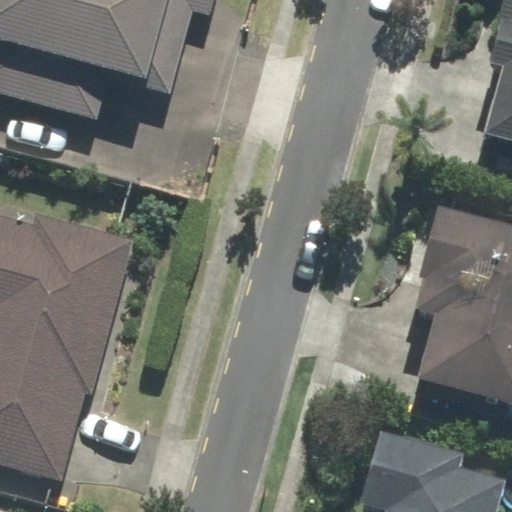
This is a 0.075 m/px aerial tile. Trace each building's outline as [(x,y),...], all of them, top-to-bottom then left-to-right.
[(0,0),(0,101),(97,128),(108,86),(151,98),(176,6),(216,17),(220,0),(0,0)] [(511,0),(505,0),(486,67),(505,73),(484,143),(511,151),(511,0)] [(511,408),(511,230),(438,211),(411,315),(434,321),(417,384),(511,408)] [(0,473),(64,491),(87,403),(94,404),(136,250),(35,223),(32,233),(0,223),(0,473)] [(466,455),(379,435),(361,511),(499,511),(506,486),(462,477),(466,455)]
